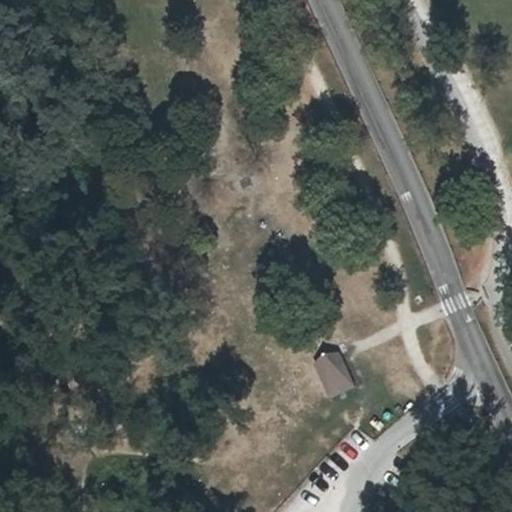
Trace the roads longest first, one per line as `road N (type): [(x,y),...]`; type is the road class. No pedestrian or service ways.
road 1 (unclassified): [(322,0),(511,424)]
road 2 (track): [(451,412),(383,468),(368,511)]
